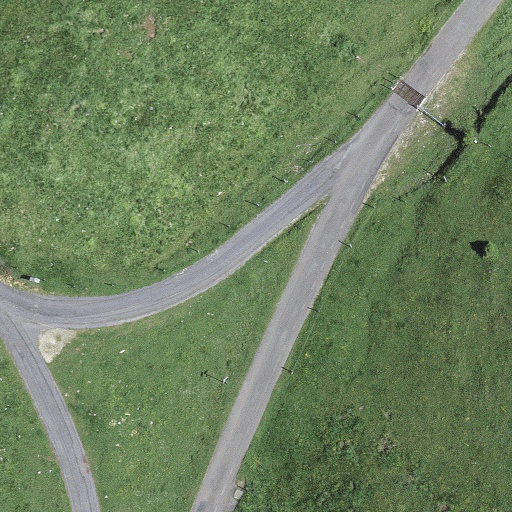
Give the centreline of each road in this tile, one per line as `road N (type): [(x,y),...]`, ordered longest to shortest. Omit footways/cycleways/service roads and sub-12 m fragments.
road 1 (unclassified): [(485,0),(372,146),(207,511)]
road 2 (track): [(0,300),(85,314),(181,290),(372,146)]
road 3 (track): [(88,511),(64,436),(0,309)]
